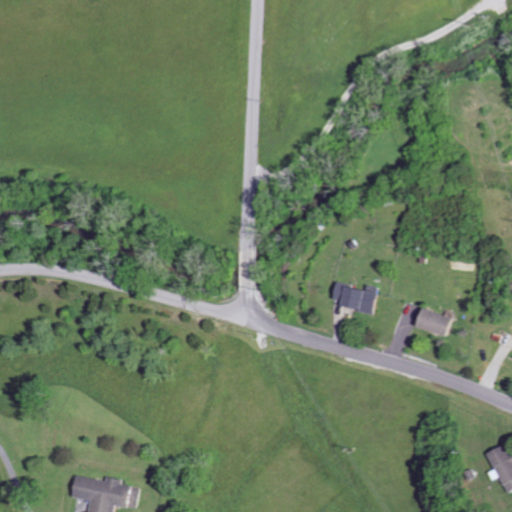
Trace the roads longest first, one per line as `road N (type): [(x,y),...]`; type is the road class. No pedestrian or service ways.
road 1 (residential): [(511,406),(236,318)]
road 2 (residential): [(248,249),(257,0)]
road 3 (residential): [(0,272),(86,278),(236,318)]
